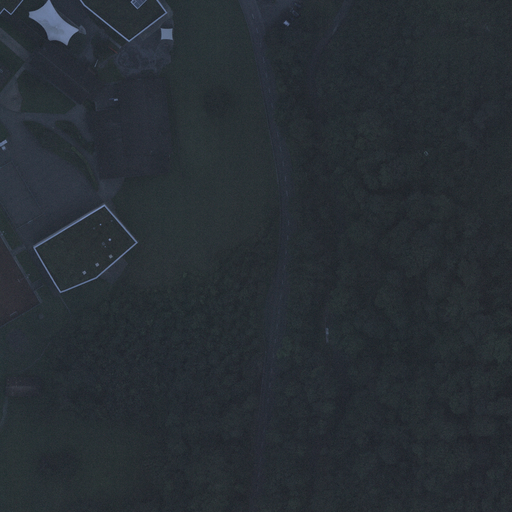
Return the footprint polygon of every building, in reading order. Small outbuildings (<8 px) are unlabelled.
[(0,0),(0,13),(4,8),(12,14),(23,0),(0,0)] [(79,0),(82,3),(128,39),(167,12),(157,0),(79,0)] [(102,84),(48,41),(31,62),(81,101),(87,93),(92,97),(102,84)] [(0,62),(0,85),(11,72),(0,62)] [(165,170),(163,150),(169,149),(162,80),(120,84),(123,110),(95,112),(101,176),(165,170)] [(105,203),(32,246),(60,291),(98,277),(140,242),(105,203)] [(9,378),(8,394),(37,394),(37,379),(9,378)]
